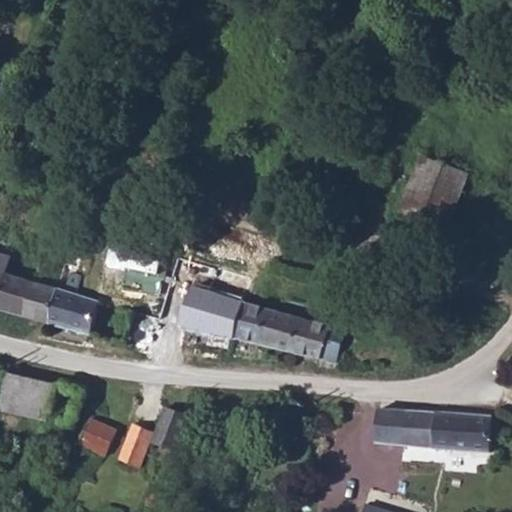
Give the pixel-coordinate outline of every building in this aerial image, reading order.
[(423,175),(382,160),(360,215),(409,235),(432,180),(423,175)] [(471,175),(449,241),(480,251),(501,185),(471,175)] [(432,180),(409,235),(437,246),(460,191),(432,180)] [(0,267),(0,307),(5,309),(15,273),(0,267)] [(151,272),(141,304),(195,318),(204,286),(151,272)] [(15,273),(5,309),(88,337),(99,301),(15,273)] [(204,286),(195,318),(296,343),(306,313),(204,286)] [(0,405),(7,407),(13,375),(0,372),(0,405)] [(40,381),(13,375),(7,407),(34,413),(40,381)] [(133,456),(154,405),(129,396),(115,427),(126,432),(117,449),(133,456)] [(298,413),(306,413),(305,398),(295,398),(291,404),(291,411),(298,413)] [(81,416),(54,404),(44,431),(70,442),(81,416)] [(162,405),(158,443),(176,445),(180,407),(162,405)] [(385,406),(370,405),(367,443),(373,443),(432,449),(482,453),(485,416),(442,414),(422,412),(385,406)] [(115,419),(95,412),(82,443),(102,451),(112,426),(115,419)] [(402,511),(364,500),(360,511),(402,511)]
